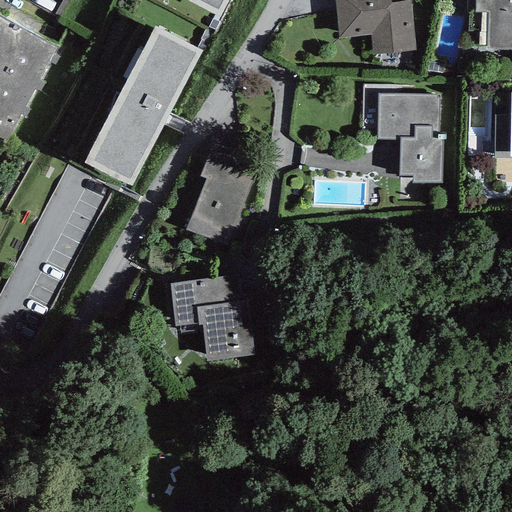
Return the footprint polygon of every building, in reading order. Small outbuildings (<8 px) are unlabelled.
[(186,0),(221,18),(229,0),(186,0)] [(334,0),(338,39),(370,35),(372,55),(415,51),(409,0),(405,0),(403,0),(334,0)] [(488,13),(487,48),(511,48),(511,0),(475,0),(475,12),(488,13)] [(56,48),(0,18),(0,140),(4,142),(56,48)] [(154,28),(84,163),(132,188),(202,52),(154,28)] [(400,140),(398,176),(412,176),(412,182),(442,182),(442,139),(438,139),(439,98),(436,98),(436,95),(378,95),(377,140),(400,140)] [(511,158),(511,156),(510,157),(510,115),(495,116),(495,158),(511,158)] [(205,180),(185,231),(229,247),(259,163),(212,144),(200,177),(205,180)] [(248,273),(170,284),(175,326),(179,326),(180,332),(202,330),(206,362),(257,353),(248,273)]
